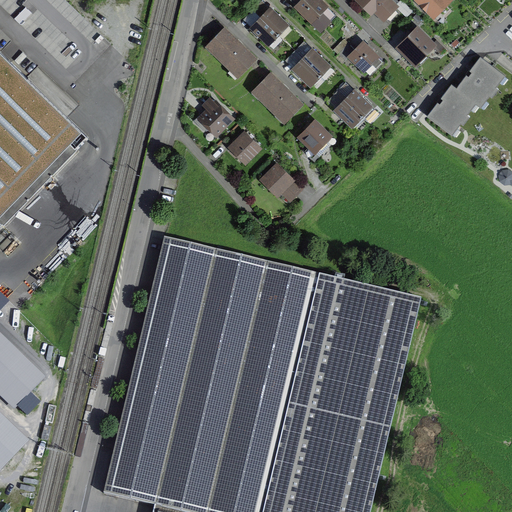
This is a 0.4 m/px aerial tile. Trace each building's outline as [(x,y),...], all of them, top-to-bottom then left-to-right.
[(321,30),(336,15),(320,0),(291,0),(297,5),(296,5),(321,30)] [(383,17),(398,2),(395,0),(360,0),(371,10),(373,8),(383,17)] [(413,0),(434,21),(454,1),(452,0),(413,0)] [(246,17),(250,21),(258,12),(254,8),(246,17)] [(262,19),(277,33),(286,24),(280,17),(280,14),(276,14),(271,9),(262,19)] [(277,33),(262,19),(252,28),(258,33),(258,36),(261,36),(267,43),(277,33)] [(239,76),(255,59),(224,28),(207,45),(239,76)] [(424,53),(433,44),(418,29),(412,35),(409,32),(405,37),(407,39),(399,48),(407,56),(405,58),(411,64),(413,62),(417,65),(427,56),(424,53)] [(334,50),(337,53),(348,43),(344,39),(334,50)] [(370,74),(382,62),(363,43),(355,51),(350,56),(363,68),(361,70),(365,74),(367,72),(370,74)] [(350,46),(341,55),(346,59),(350,56),(355,51),(350,46)] [(304,60),(319,74),(328,65),(321,58),(321,55),(318,55),(313,50),(304,60)] [(0,227),(87,138),(0,53),(0,227)] [(456,88),(476,103),(481,107),(489,95),(492,97),(499,89),(496,87),(505,75),(480,57),(470,71),(472,72),(469,77),(466,75),(456,88)] [(319,74),(304,60),(294,69),(300,74),(300,78),(303,77),(309,84),(319,74)] [(285,121),(302,104),(270,73),(253,90),(285,121)] [(476,103),(456,88),(451,84),(441,98),(443,100),(440,104),(438,102),(427,116),(452,134),(460,123),(463,125),(470,116),(467,114),(476,103)] [(346,100),(364,119),(374,109),(363,99),(363,96),(360,96),(355,91),(346,100)] [(217,133),(231,119),(210,98),(203,105),(209,110),(202,116),(201,115),(195,120),(204,130),(210,126),(217,133)] [(364,119),(346,100),(336,110),(342,115),(342,118),(345,118),(355,128),(364,119)] [(325,140),(330,135),(315,121),(312,124),(311,123),(304,130),(306,131),(300,137),(308,145),(304,150),(314,160),(330,144),(325,140)] [(245,161),(259,147),(245,133),(231,147),(245,161)] [(295,195),(301,189),(277,165),(263,179),(278,193),(286,186),(295,195)] [(511,179),(502,172),(497,178),(509,188),(511,183),(511,179)] [(293,269),(165,239),(104,493),(155,505),(153,511),(370,511),(421,299),(319,275),(311,273),(293,269)] [(29,392),(48,373),(0,327),(0,390),(27,416),(39,402),(29,392)] [(0,469),(0,470),(32,436),(0,406),(0,469)]
